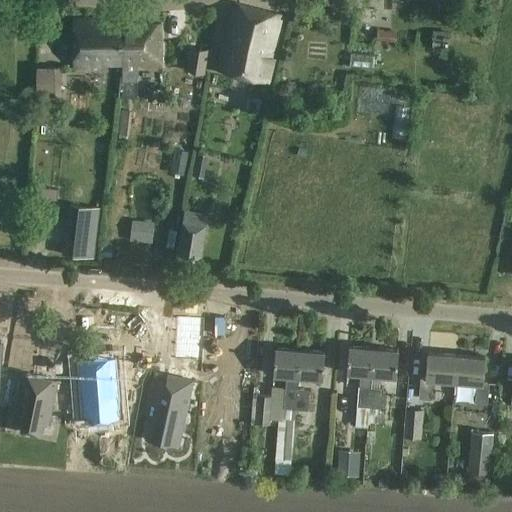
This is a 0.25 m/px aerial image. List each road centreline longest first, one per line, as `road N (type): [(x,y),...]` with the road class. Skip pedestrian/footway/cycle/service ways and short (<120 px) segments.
road 1 (unclassified): [(0,275),(511,320)]
road 2 (unclassified): [(69,0),(200,0)]
